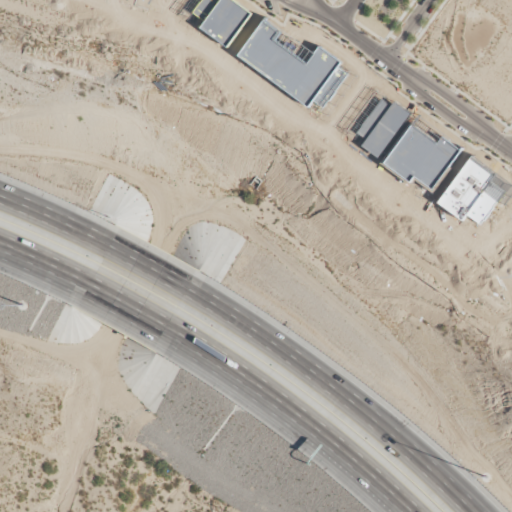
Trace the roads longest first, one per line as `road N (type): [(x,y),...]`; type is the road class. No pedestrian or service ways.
road 1 (motorway): [(471,511),(338,394),(190,294)]
road 2 (motorway): [(173,322),(336,432),(426,511)]
